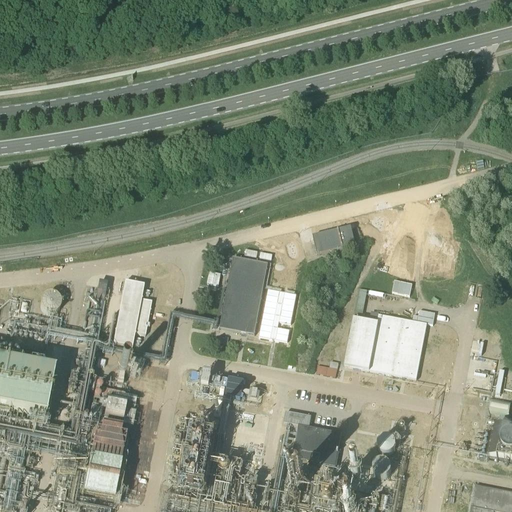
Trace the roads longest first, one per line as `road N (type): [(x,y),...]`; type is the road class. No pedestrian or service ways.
road 1 (primary): [(0,147),(149,122),(511,33)]
road 2 (primary): [(505,0),(194,78),(0,115)]
